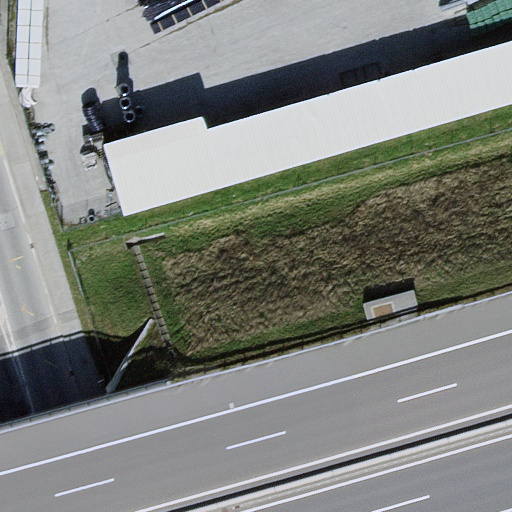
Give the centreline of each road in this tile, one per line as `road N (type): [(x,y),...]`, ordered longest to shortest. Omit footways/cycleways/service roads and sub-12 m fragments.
road 1 (motorway): [(511,366),(0,508)]
road 2 (tertiary): [(72,511),(0,292)]
road 3 (motorway): [(379,511),(511,473)]
